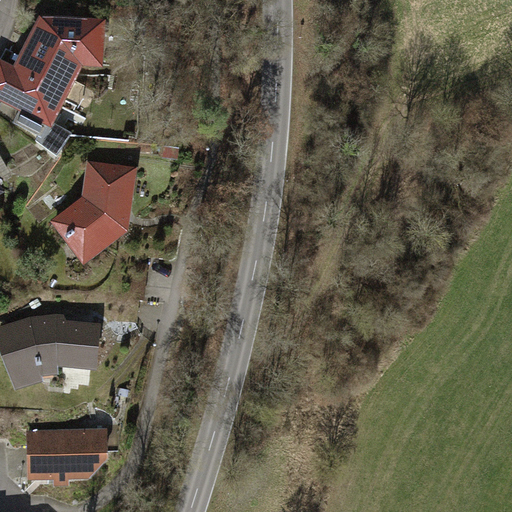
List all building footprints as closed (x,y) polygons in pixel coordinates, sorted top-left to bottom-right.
[(5,65),(0,75),(0,102),(64,132),(89,73),(115,77),(114,31),(46,23),(23,70),(5,65)] [(89,207),(63,226),(97,270),(142,242),(148,174),(94,168),(89,207)] [(0,179),(0,206),(10,201),(0,179)] [(76,320),(3,338),(24,390),(68,374),(112,378),(117,331),(76,320)] [(108,431),(28,436),(31,475),(110,470),(108,431)]
